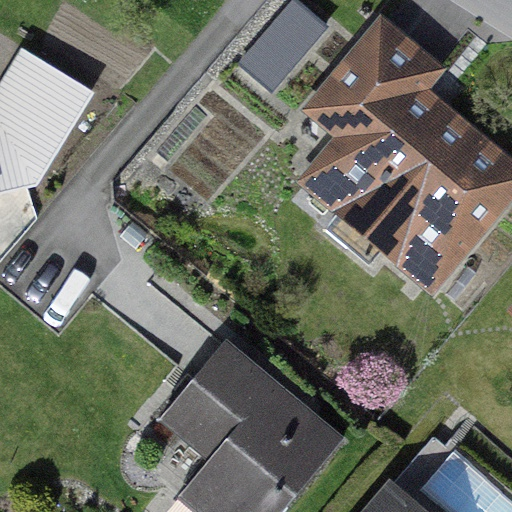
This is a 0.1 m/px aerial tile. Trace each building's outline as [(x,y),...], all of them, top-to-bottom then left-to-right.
[(323,28),(294,3),(237,70),(266,95),(323,28)] [(425,81),(374,37),(332,87),(365,115),(325,163),(398,224),(380,247),(382,249),(416,277),(440,248),(452,259),(511,187),(511,179),(439,118),(432,127),(405,105),(425,81)] [(0,191),(30,185),(83,99),(25,63),(0,103),(0,191)] [(289,404),(221,347),(160,420),(211,463),(181,499),(197,511),(280,511),(337,444),(289,404)] [(511,511),(511,498),(446,442),(440,449),(430,440),(370,511),(511,511)]
